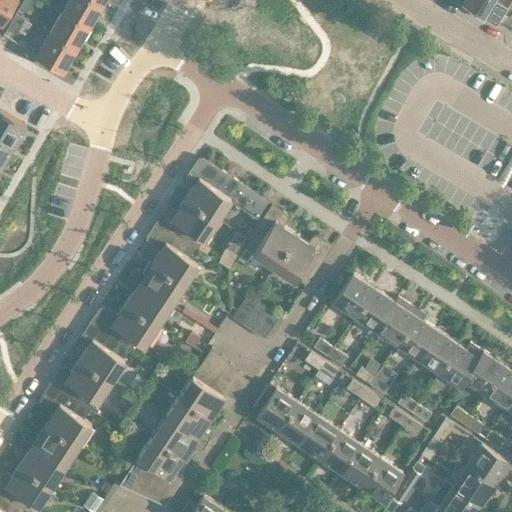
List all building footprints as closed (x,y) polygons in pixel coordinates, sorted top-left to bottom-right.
[(0,0),(0,22),(2,23),(15,0),(0,0)] [(22,0),(18,7),(26,12),(33,0),(22,0)] [(93,0),(67,0),(62,10),(89,26),(102,5),(93,0)] [(459,0),(495,23),(502,12),(509,16),(511,10),(511,8),(498,0),(459,0)] [(511,0),(498,0),(511,8),(511,0)] [(62,10),(49,32),(76,47),(89,26),(62,10)] [(23,18),(15,13),(6,29),(14,34),(23,18)] [(36,54),(63,70),(76,47),(49,32),(36,54)] [(0,110),(0,137),(13,146),(25,125),(0,110)] [(0,165),(1,166),(13,146),(0,137),(0,165)] [(187,172),(229,200),(256,218),(267,201),(204,159),(202,159),(201,158),(199,158),(197,159),(196,159),(195,160),(194,160),(194,161),(188,170),(187,171),(187,172)] [(190,182),(191,183),(192,184),(184,197),(217,220),(229,200),(187,172),(187,174),(186,175),(186,176),(187,177),(187,178),(187,180),(189,182),(190,182)] [(155,221),(161,225),(196,247),(201,239),(203,240),(217,220),(184,197),(176,209),(172,207),(170,206),(169,206),(167,206),(165,207),(163,208),(162,209),(155,221)] [(285,214),(285,213),(271,203),(248,238),(248,239),(247,240),(247,241),(247,242),(247,243),(248,244),(248,245),(249,247),(255,250),(254,252),(274,265),(295,234),(283,225),(287,220),(287,219),(287,218),(287,217),(287,216),(286,215),(286,214),(285,214)] [(155,221),(148,231),(148,232),(147,233),(147,234),(147,235),(147,236),(147,238),(147,239),(148,240),(148,241),(150,243),(151,243),(160,249),(152,262),(184,283),(197,263),(189,258),(196,247),(161,225),(155,221)] [(296,278),(302,282),(304,282),(306,283),(306,282),(307,282),(308,282),(309,281),(333,245),(319,236),(317,235),(316,235),(314,235),(313,236),(312,236),(311,237),(307,242),(295,234),(274,265),(295,279),(296,278)] [(206,254),(210,248),(201,242),(197,248),(206,254)] [(130,273),(128,275),(171,303),(184,283),(152,262),(150,260),(141,273),(138,271),(135,270),(130,273)] [(333,301),(355,315),(374,286),(353,272),(333,301)] [(133,290),(125,301),(157,323),(171,303),(128,275),(127,277),(127,279),(126,281),(126,282),(126,284),(127,286),(133,290)] [(374,286),(355,315),(376,329),(395,300),(374,286)] [(242,323),(257,302),(247,295),(232,316),(242,323)] [(395,300),(376,329),(396,343),(416,314),(409,310),(409,309),(411,305),(397,296),(395,300)] [(89,322),(129,349),(136,339),(143,344),(157,323),(125,301),(117,314),(107,308),(105,307),(104,306),(102,306),(99,307),(98,307),(97,308),(96,310),(89,322)] [(253,331),(267,309),(257,302),(242,323),(253,331)] [(267,309),(253,331),(264,337),(278,316),(267,309)] [(396,343),(417,357),(437,328),(416,314),(396,343)] [(78,359),(111,380),(124,359),(123,359),(129,349),(89,322),(81,333),(80,334),(80,335),(80,336),(80,337),(80,338),(80,339),(80,340),(81,341),(82,342),(82,343),(87,346),(78,359)] [(437,328),(417,357),(439,371),(458,342),(437,328)] [(190,331),(184,340),(194,347),(200,338),(190,331)] [(328,356),(334,347),(318,336),(313,345),(328,356)] [(467,348),(458,342),(439,371),(432,381),(434,382),(433,383),(441,388),(447,379),(446,379),(448,377),(460,385),(465,379),(464,378),(483,351),(471,342),(467,348)] [(222,394),(212,387),(203,381),(216,360),(221,356),(211,347),(193,375),(192,374),(178,395),(210,416),(218,404),(225,408),(226,408),(228,408),(229,408),(231,407),(232,406),(234,402),(222,394)] [(334,347),(328,356),(341,364),(347,356),(334,347)] [(318,369),(324,360),(308,350),(303,359),(318,369)] [(465,379),(486,393),(505,364),(484,350),(483,351),(464,378),(465,379)] [(203,381),(212,387),(226,368),(230,364),(221,356),(216,360),(203,381)] [(98,401),(111,380),(78,359),(70,370),(67,368),(65,368),(64,367),(61,368),(59,368),(58,369),(56,370),(55,371),(49,382),(90,409),(96,400),(98,401)] [(324,360),(318,369),(331,378),(337,369),(324,360)] [(212,387),(222,394),(234,377),(239,372),(230,364),(226,368),(212,387)] [(486,393),(506,406),(511,397),(511,365),(511,368),(505,364),(486,393)] [(361,365),(355,374),(369,383),(375,375),(361,365)] [(222,394),(234,402),(249,381),(239,372),(234,377),(222,394)] [(369,383),(383,392),(389,384),(375,375),(369,383)] [(360,397),(366,389),(351,379),(346,387),(360,397)] [(84,418),(90,409),(49,382),(40,395),(40,396),(39,397),(39,398),(39,399),(40,400),(40,401),(41,402),(53,411),(45,423),(78,445),(91,424),(84,418)] [(253,407),(260,412),(257,415),(278,429),(298,400),(271,382),(253,407)] [(366,389),(360,397),(374,406),(379,397),(366,389)] [(403,393),(397,402),(412,412),(418,403),(403,393)] [(207,432),(207,431),(202,428),(210,416),(178,395),(164,415),(206,443),(209,439),(209,438),(210,437),(210,436),(209,435),(209,434),(209,433),(207,432)] [(144,402),(139,399),(125,419),(131,423),(144,402)] [(298,400),(278,429),(299,443),(319,414),(298,400)] [(424,420),(431,411),(418,403),(412,412),(424,420)] [(456,405),(450,414),(465,424),(471,415),(456,405)] [(394,407),(388,416),(402,425),(408,416),(394,407)] [(340,428),(319,414),(299,443),(320,457),(340,428)] [(203,448),(203,447),(206,443),(164,415),(150,435),(183,457),(191,445),(197,449),(198,449),(199,449),(201,449),(203,448)] [(479,433),(485,425),(471,415),(465,424),(479,433)] [(402,425),(415,434),(421,425),(408,416),(402,425)] [(430,437),(439,443),(452,423),(444,417),(430,437)] [(78,445),(45,423),(37,435),(32,432),(31,432),(30,432),(29,432),(27,432),(25,433),(25,434),(22,438),(64,465),(78,445)] [(341,471),(361,442),(340,428),(320,457),(341,471)] [(490,428),(484,437),(498,446),(504,438),(490,428)] [(182,474),(181,473),(175,469),(183,457),(150,435),(137,455),(138,456),(120,484),(132,489),(135,481),(148,463),(158,469),(167,475),(179,484),(182,479),(183,478),(183,477),(183,476),(183,475),(182,475),(182,474)] [(439,443),(430,437),(419,453),(428,459),(439,443)] [(19,464),(51,485),(64,465),(22,438),(20,441),(19,443),(19,444),(19,445),(20,446),(21,447),(21,448),(22,448),(27,451),(19,464)] [(361,442),(341,471),(362,485),(381,456),(361,442)] [(496,482),(509,462),(510,461),(481,443),(468,463),(496,482)] [(362,485),(382,498),(384,499),(403,471),(381,456),(362,485)] [(132,489),(142,494),(145,488),(158,469),(148,463),(135,481),(132,489)] [(496,482),(468,463),(454,484),(482,503),(496,482)] [(37,506),(51,485),(19,464),(10,476),(0,469),(0,493),(23,509),(29,501),(37,506)] [(411,466),(402,479),(411,485),(420,472),(411,466)] [(167,475),(158,469),(145,488),(142,494),(152,499),(155,492),(167,475)] [(179,484),(167,475),(155,492),(152,499),(165,505),(179,484)] [(445,478),(432,499),(440,504),(450,511),(481,511),(486,505),(482,503),(454,484),(445,478)] [(392,495),(401,501),(411,485),(402,479),(392,495)] [(99,488),(105,492),(109,486),(103,481),(99,488)] [(83,505),(92,511),(94,511),(103,499),(101,498),(92,491),(83,505)] [(0,511),(21,511),(23,509),(0,493),(0,511)] [(189,498),(180,511),(222,511),(225,508),(204,494),(198,504),(189,498)]
